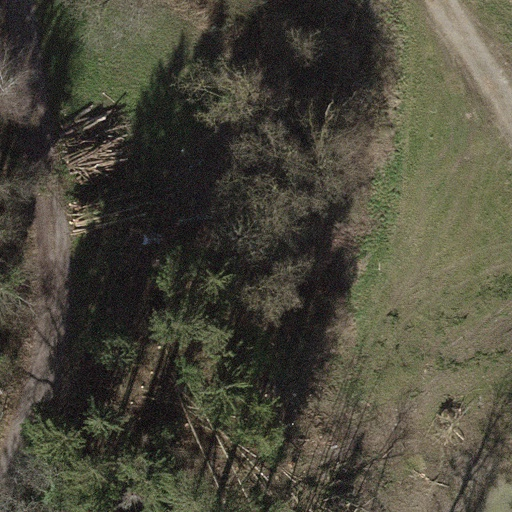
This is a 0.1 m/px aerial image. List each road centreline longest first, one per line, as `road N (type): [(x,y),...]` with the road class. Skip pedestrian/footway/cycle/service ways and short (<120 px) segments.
road 1 (track): [(488,511),(413,0)]
road 2 (track): [(0,496),(38,402),(67,293),(23,0)]
